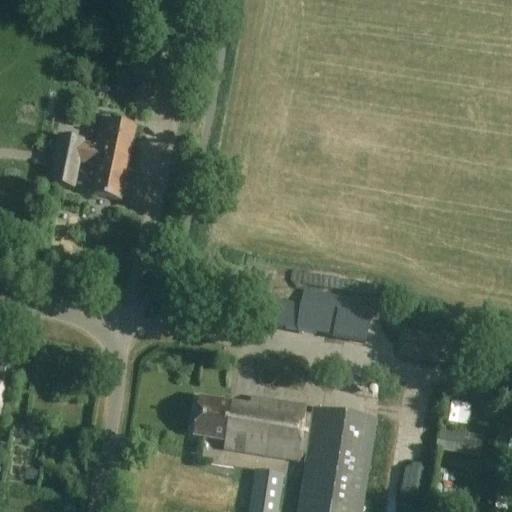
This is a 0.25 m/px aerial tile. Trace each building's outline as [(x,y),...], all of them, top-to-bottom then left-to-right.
[(136,86),(132,106),(146,108),(150,89),(136,86)] [(81,164),(94,167),(97,167),(91,196),(121,203),(136,127),(100,120),(95,146),(83,144),(83,141),(60,137),(50,184),(70,189),(76,190),(81,164)] [(245,324),(296,333),(301,305),(250,297),(245,324)] [(256,367),(247,371),(256,392),(265,388),(256,367)] [(447,423),(459,425),(465,401),(453,398),(447,423)] [(194,438),(225,443),(224,451),(299,462),(300,455),(308,457),(299,511),(362,511),(377,423),(314,413),(313,419),(304,418),(306,408),(251,400),(249,407),(200,399),(194,438)] [(485,438),(440,430),(436,453),(480,460),(485,438)] [(256,472),(250,511),(248,511),(276,511),(282,477),(256,472)] [(415,511),(417,503),(392,501),(390,511),(415,511)]
